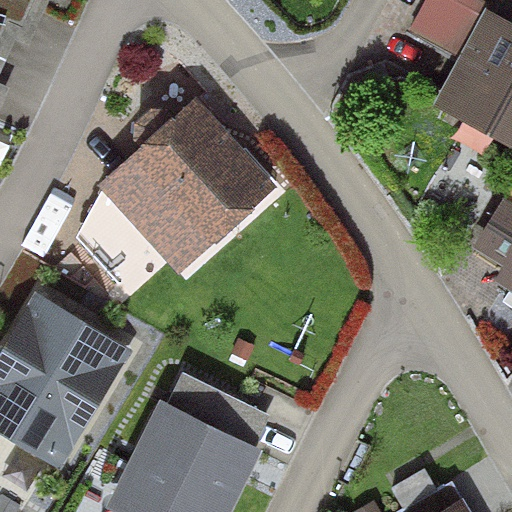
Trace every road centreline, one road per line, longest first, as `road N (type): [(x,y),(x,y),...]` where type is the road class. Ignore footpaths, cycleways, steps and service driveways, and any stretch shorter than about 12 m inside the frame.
road 1 (residential): [(418,294),(291,101),(181,0)]
road 2 (residential): [(0,260),(125,0)]
road 3 (residential): [(303,511),(418,294)]
road 4 (residential): [(511,447),(418,294)]
